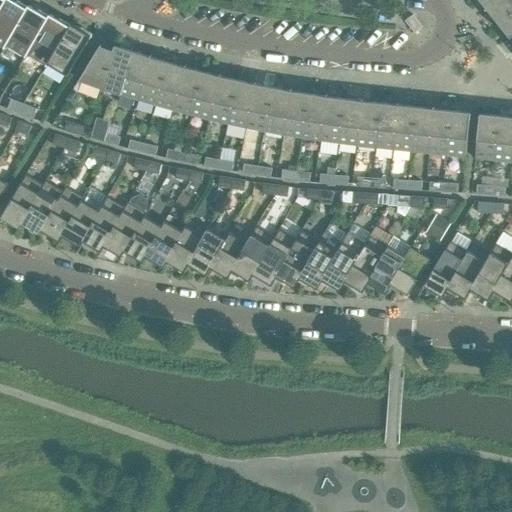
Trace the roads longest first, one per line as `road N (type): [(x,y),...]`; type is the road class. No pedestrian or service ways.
road 1 (residential): [(511,334),(217,311),(0,256)]
road 2 (residential): [(121,11),(260,44),(403,58),(442,40),(446,21),(436,0)]
